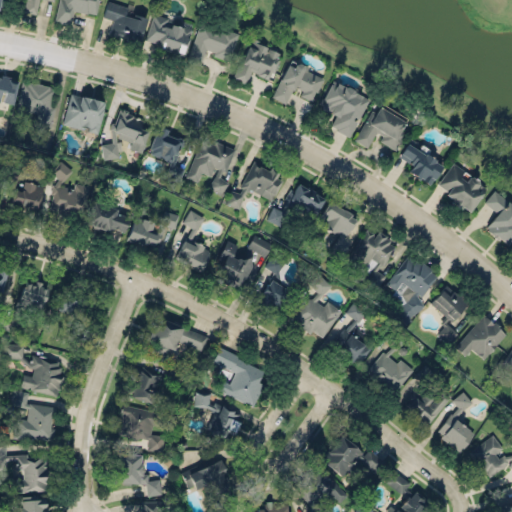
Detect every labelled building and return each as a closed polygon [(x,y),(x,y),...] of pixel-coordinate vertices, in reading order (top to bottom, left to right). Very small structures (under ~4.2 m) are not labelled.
[(54,0),(54,3),(42,0),(38,0),(35,15),(23,12),(26,1),(24,0),(54,0)] [(72,10),(86,13),(87,12),(95,14),(98,0),(57,0),(52,21),(69,25),(72,10)] [(106,2),(148,16),(137,47),(106,36),(111,20),(101,17),(106,2)] [(143,39),(151,12),(166,17),(164,26),(168,28),(169,23),(178,26),(179,23),(191,27),(182,56),(155,48),(156,42),(143,39)] [(185,59),(198,65),(204,49),(213,51),(211,54),(227,61),(237,32),(199,18),(185,59)] [(233,79),(245,84),(249,72),(269,79),(280,51),(248,39),(233,79)] [(302,63),(307,66),(305,71),(322,79),(315,91),(314,91),(309,100),(300,95),(302,90),(294,86),(292,91),(290,90),(283,103),(271,97),(286,66),(292,69),(293,66),(297,64),(301,65),(302,63)] [(11,100),(16,77),(6,76),(7,73),(0,72),(0,86),(4,87),(2,99),(11,100)] [(54,88),(49,86),(49,83),(35,79),(34,80),(28,79),(27,78),(27,80),(21,79),(14,117),(25,119),(27,111),(36,112),(34,122),(36,124),(50,127),(54,107),(50,106),(54,88)] [(368,99),(347,137),(329,127),(334,117),(319,108),(321,105),(317,103),(331,78),(368,99)] [(79,93),(75,92),(70,91),(61,123),(80,127),(81,122),(88,125),(87,128),(96,131),(102,111),(100,110),(102,104),(101,104),(102,98),(102,97),(102,96),(96,94),(92,93),(90,93),(86,91),(82,91),(82,92),(79,91),(79,93)] [(351,140),(372,105),(408,127),(394,150),(378,140),(380,137),(376,134),(367,149),(351,140)] [(140,153),(150,128),(141,124),(140,117),(118,109),(110,128),(111,135),(108,142),(100,144),(102,159),(116,157),(120,147),(119,142),(116,141),(115,136),(130,142),(128,148),(140,153)] [(173,165),(182,139),(165,134),(166,129),(156,125),(146,153),(169,161),(164,177),(178,181),(183,168),(173,165)] [(233,148),(200,137),(186,177),(197,181),(200,172),(211,176),(207,188),(222,193),(227,178),(223,177),(233,148)] [(442,165),(429,185),(420,179),(418,182),(406,175),(410,169),(404,166),(406,162),(397,157),(406,143),(442,165)] [(270,199),(281,176),(251,162),(237,192),(229,189),(223,202),(237,209),(246,188),(270,199)] [(485,187),(465,173),(466,172),(452,162),(437,183),(447,190),(443,194),(467,212),(485,187)] [(86,185),(73,183),(72,187),(64,186),(67,165),(55,163),(48,210),(81,215),(86,185)] [(9,199),(35,207),(42,185),(22,179),(20,187),(15,186),(20,171),(9,165),(4,176),(11,180),(9,199)] [(296,179),(325,194),(312,219),(289,207),(279,226),(265,219),(272,205),(281,209),(296,179)] [(493,189),(505,199),(506,197),(511,202),(511,235),(506,242),(495,233),(493,235),(482,226),(495,211),(483,200),(493,189)] [(127,214),(114,210),(116,205),(92,197),(84,220),(107,228),(109,224),(122,229),(127,214)] [(327,197),(342,205),(350,209),(349,213),(355,216),(344,235),(342,235),(340,239),(348,247),(339,258),(327,249),(337,237),(338,232),(335,230),(333,230),(332,232),(322,226),(323,221),(317,216),(320,208),(327,197)] [(202,216),(188,209),(181,222),(190,226),(173,258),(199,271),(210,249),(190,240),(202,216)] [(161,225),(174,227),(176,213),(163,211),(161,225)] [(156,222),(133,216),(126,239),(155,247),(161,225),(155,223),(156,222)] [(396,243),(376,233),(375,234),(364,228),(347,260),(369,272),(366,279),(378,285),(384,275),(375,270),(379,264),(383,266),(396,243)] [(271,243),(264,257),(250,250),(248,255),(249,264),(237,286),(220,277),(222,274),(214,270),(224,252),(218,249),(226,235),(238,241),(232,252),(236,255),(246,244),(251,233),(271,243)] [(386,285),(398,291),(392,301),(397,304),(392,313),(409,322),(422,299),(420,298),(436,272),(404,254),(386,285)] [(264,266),(276,273),(282,263),(270,255),(264,266)] [(321,339),(340,309),(326,300),(323,305),(317,302),(329,282),(315,273),(307,285),(316,290),(310,300),(304,297),(289,319),(321,339)] [(46,286),(22,279),(15,306),(39,312),(46,286)] [(257,300),(277,310),(288,289),(267,279),(257,300)] [(428,301),(443,283),(464,302),(446,322),(456,331),(447,342),(436,331),(442,324),(439,321),(444,315),(428,301)] [(52,310),(80,315),(84,293),(56,287),(52,310)] [(367,344),(367,349),(360,359),(357,359),(339,344),(338,342),(333,338),(342,326),(343,326),(345,327),(353,317),(344,310),(352,300),(365,310),(358,320),(357,320),(356,320),(355,322),(355,323),(353,322),(348,329),(348,330),(367,344)] [(482,312),(453,345),(463,354),(470,347),(475,351),(478,353),(482,357),(495,343),(495,342),(504,332),(500,327),(501,325),(493,319),(492,320),(482,312)] [(206,335),(155,316),(145,341),(151,343),(148,351),(168,359),(175,340),(201,350),(206,335)] [(22,372),(19,386),(55,394),(57,388),(59,387),(62,373),(58,371),(60,364),(57,363),(58,358),(31,352),(29,361),(21,354),(22,342),(2,340),(1,356),(19,357),(28,366),(32,366),(30,374),(22,372)] [(511,345),(500,364),(511,371),(511,345)] [(211,362),(234,371),(231,376),(220,372),(213,388),(252,405),(261,383),(257,382),(263,368),(217,348),(211,362)] [(396,362),(381,350),(366,370),(393,392),(411,368),(399,359),(396,362)] [(424,424),(450,393),(430,377),(435,371),(424,361),(415,372),(424,379),(402,405),(424,424)] [(51,441),(53,428),(49,427),(52,406),(25,402),(27,391),(11,389),(9,405),(27,407),(25,419),(14,417),(12,436),(51,441)] [(212,402),(213,400),(220,403),(220,401),(234,406),(233,409),(239,411),(237,417),(240,418),(236,426),(235,427),(230,437),(220,433),(221,431),(209,426),(216,412),(209,409),(210,407),(207,406),(192,404),(194,389),(209,391),(208,400),(212,402)] [(452,402),(456,404),(435,434),(460,450),(473,432),(455,419),(469,398),(459,391),(452,402)] [(154,410),(121,404),(116,434),(147,440),(145,448),(160,451),(163,436),(150,433),(154,410)] [(339,430),(327,445),(325,444),(317,455),(340,475),(343,470),(346,473),(358,459),(355,456),(357,454),(359,456),(359,458),(373,470),(382,459),(368,446),(362,453),(359,451),(361,449),(355,443),(354,442),(339,430)] [(511,447),(504,453),(492,434),(467,451),(485,478),(509,462),(511,466),(511,447)] [(45,490),(44,454),(5,455),(4,442),(0,442),(0,468),(4,469),(4,460),(14,459),(14,469),(21,469),(22,478),(9,479),(9,491),(45,490)] [(139,453),(114,454),(116,484),(144,482),(145,495),(159,494),(158,478),(147,479),(147,472),(140,473),(139,453)] [(226,472),(219,458),(180,475),(186,489),(201,483),(208,499),(227,490),(220,474),(226,472)] [(317,465),(308,473),(305,469),(290,482),(308,503),(307,511),(313,511),(313,501),(327,489),(336,499),(343,494),(317,465)] [(383,482),(405,497),(408,492),(404,489),(409,482),(391,470),(383,482)] [(425,511),(431,504),(411,489),(396,510),(389,505),(383,511),(425,511)] [(44,511),(44,495),(17,497),(17,507),(15,507),(14,511),(44,511)] [(136,511),(158,511),(159,500),(137,500),(136,511)] [(511,511),(511,501),(498,500),(496,511),(511,511)] [(353,511),(368,511),(371,507),(359,501),(353,511)] [(288,511),(288,502),(263,503),(263,505),(245,506),(245,511),(288,511)]
